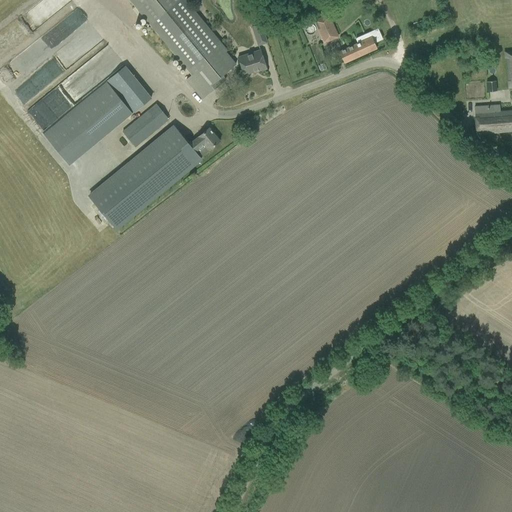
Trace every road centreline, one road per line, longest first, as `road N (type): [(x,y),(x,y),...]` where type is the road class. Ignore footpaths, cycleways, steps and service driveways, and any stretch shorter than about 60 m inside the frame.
road 1 (unclassified): [(229,511),(278,421),(322,374),(511,228)]
road 2 (unclassified): [(511,172),(385,60),(267,104)]
